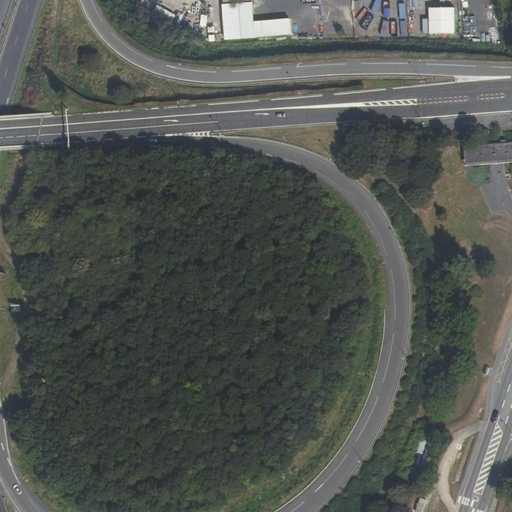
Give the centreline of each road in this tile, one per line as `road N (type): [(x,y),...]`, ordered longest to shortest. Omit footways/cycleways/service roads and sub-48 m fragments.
road 1 (motorway): [(65,131),(276,149),(336,174),(376,212),(402,291),(393,376),(362,446),(302,511)]
road 2 (secondary): [(511,85),(0,126)]
road 3 (motorway): [(511,77),(422,69),(190,76),(132,56),(110,37),(90,0)]
road 4 (secondary): [(65,131),(511,105)]
road 5 (secondary): [(471,511),(511,392)]
